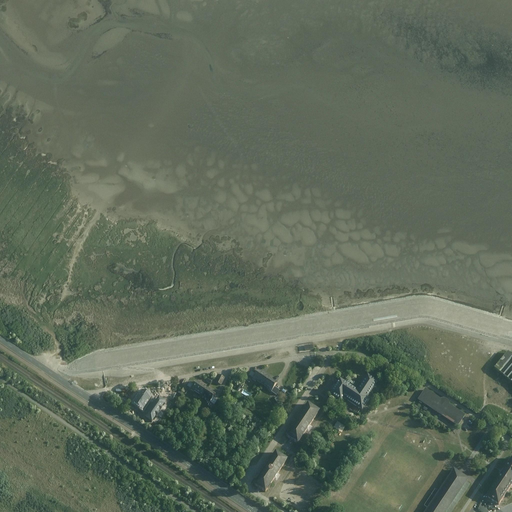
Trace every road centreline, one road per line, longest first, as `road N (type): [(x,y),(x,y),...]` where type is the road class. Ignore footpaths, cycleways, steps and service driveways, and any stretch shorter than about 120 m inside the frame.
road 1 (track): [(511,339),(418,315),(77,372),(58,368)]
road 2 (tertiary): [(261,511),(0,339)]
